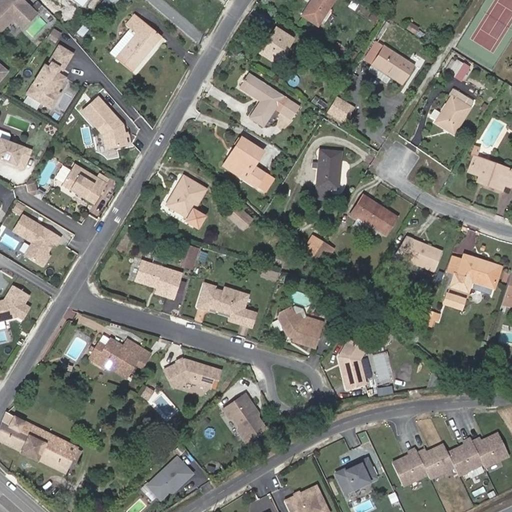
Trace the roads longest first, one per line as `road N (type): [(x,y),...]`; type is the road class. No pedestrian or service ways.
road 1 (residential): [(511,396),(358,418),(189,511)]
road 2 (residential): [(68,293),(244,0)]
road 3 (residential): [(68,293),(263,359)]
road 4 (residential): [(263,359),(315,376),(317,399),(303,410),(274,401),(271,382)]
road 5 (residential): [(0,405),(68,293)]
